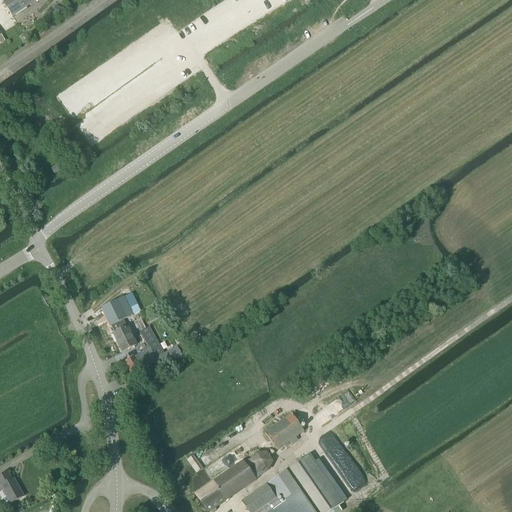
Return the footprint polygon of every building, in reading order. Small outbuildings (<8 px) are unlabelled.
[(12,18),(38,0),(8,0),(3,4),(12,18)] [(62,17),(64,9),(55,6),(53,15),(62,17)] [(56,166),(51,169),(54,174),(59,171),(56,166)] [(124,321),(127,319),(133,316),(125,298),(102,310),(110,328),(111,327),(115,335),(114,335),(123,353),(136,347),(124,321)] [(160,308),(152,313),(156,318),(163,314),(160,308)] [(178,349),(164,356),(149,329),(146,330),(140,334),(148,348),(144,350),(141,352),(141,353),(138,355),(139,356),(125,363),(131,373),(148,364),(149,367),(161,361),(164,367),(182,358),(178,349)] [(277,452),(304,433),(292,415),(265,434),(277,452)] [(308,456),(242,503),(248,511),(341,511),(342,511),(339,507),(342,505),(308,456)] [(206,511),(211,511),(255,481),(242,463),(195,495),(206,511)] [(14,480),(12,481),(8,473),(0,477),(0,487),(1,487),(10,505),(23,498),(14,480)]
